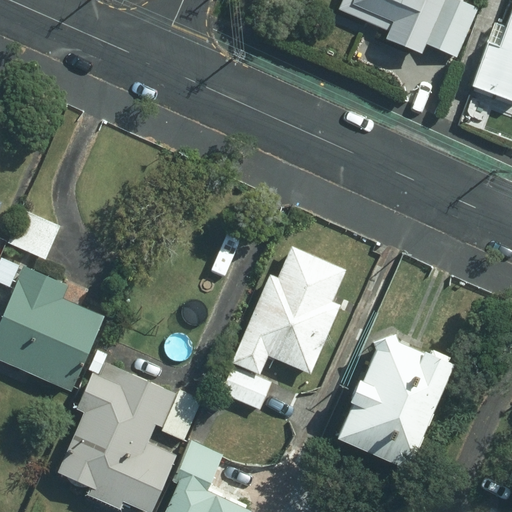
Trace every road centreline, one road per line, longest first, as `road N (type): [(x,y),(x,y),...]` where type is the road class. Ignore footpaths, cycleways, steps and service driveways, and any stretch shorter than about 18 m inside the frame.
road 1 (tertiary): [(511,222),(156,62)]
road 2 (tertiary): [(156,62),(14,0)]
